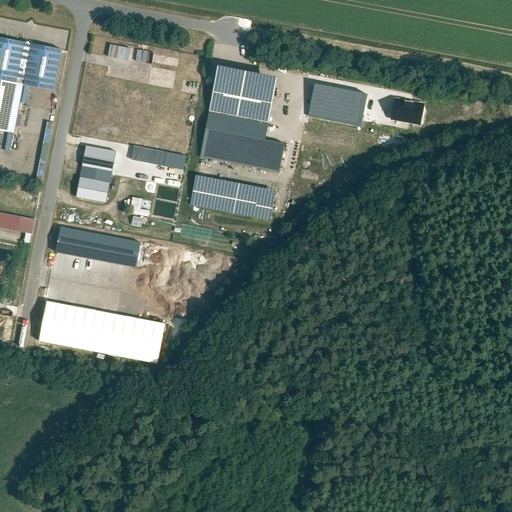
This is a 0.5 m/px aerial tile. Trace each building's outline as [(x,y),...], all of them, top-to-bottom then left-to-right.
[(61,50),(0,38),(0,80),(23,85),(53,91),(61,50)] [(130,49),(110,45),(107,58),(128,62),(130,49)] [(152,50),(151,68),(175,70),(177,52),(152,50)] [(276,78),(216,67),(208,112),(268,123),(276,78)] [(0,131),(14,134),(23,85),(0,80),(0,131)] [(367,95),(313,84),(307,117),(361,128),(367,95)] [(43,177),(52,122),(44,121),(35,176),(43,177)] [(286,144),(204,129),(199,159),(280,174),(286,144)] [(157,165),(160,150),(131,145),(128,159),(157,165)] [(116,152),(85,146),(75,198),(106,204),(116,152)] [(276,191),(195,176),(189,207),(270,222),(276,191)] [(148,216),(149,210),(139,209),(141,198),(131,196),(128,213),(148,216)] [(35,220),(0,213),(0,228),(32,235),(35,220)] [(131,217),(131,226),(140,226),(140,217),(131,217)] [(54,312),(61,313),(64,302),(57,300),(54,312)]
